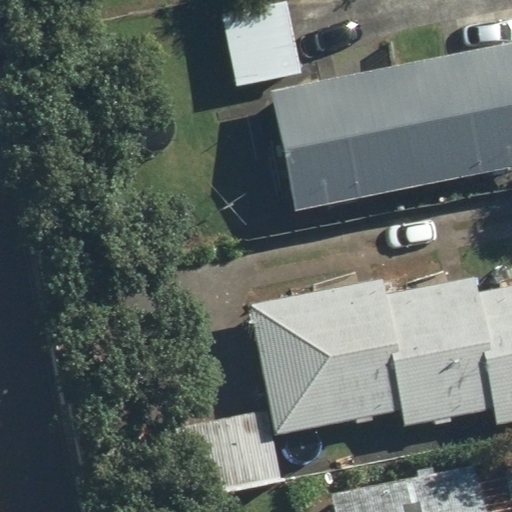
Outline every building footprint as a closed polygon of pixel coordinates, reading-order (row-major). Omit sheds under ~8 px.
[(283,1),(217,17),(234,86),(300,70),(283,1)] [(511,40),(265,93),(290,213),(511,166),(511,40)] [(248,306),(273,431),(396,407),(400,423),(488,406),(492,424),(511,419),(511,293),(474,301),(470,283),(382,301),(378,280),(248,306)] [(153,505),(275,478),(260,411),(138,438),(153,505)] [(511,511),(511,457),(326,495),(330,511),(511,511)]
